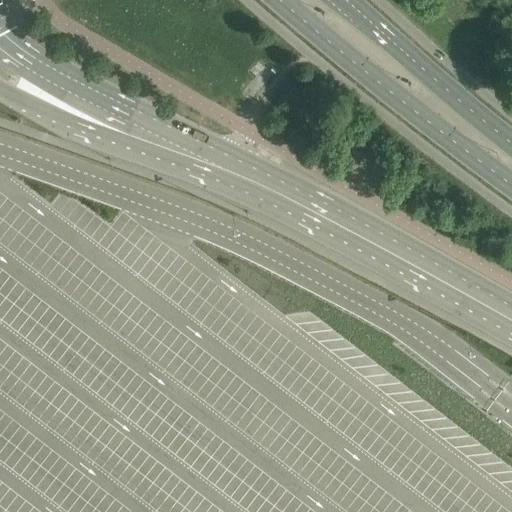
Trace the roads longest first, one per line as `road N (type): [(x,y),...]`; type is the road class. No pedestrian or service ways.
road 1 (tertiary): [(262,184),(0,40)]
road 2 (secondary): [(280,0),(511,185)]
road 3 (tertiary): [(511,320),(262,184)]
road 4 (tertiary): [(0,91),(262,184)]
road 5 (secondary): [(511,142),(344,0)]
